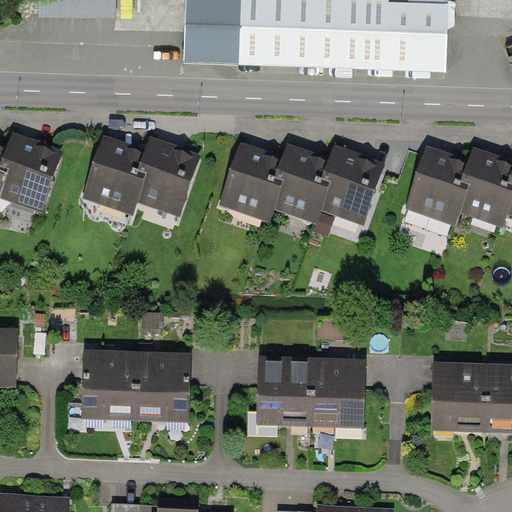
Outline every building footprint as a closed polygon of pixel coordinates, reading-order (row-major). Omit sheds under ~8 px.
[(116,0),(41,0),(41,13),(116,15),(116,0)] [(185,0),(184,62),(455,71),(457,0),(185,0)] [(13,166),(0,160),(0,207),(3,199),(40,215),(67,154),(26,137),(13,166)] [(152,167),(109,149),(89,196),(136,216),(143,200),(180,216),(206,155),(165,137),(152,167)] [(290,164),(246,149),(226,206),(275,223),(281,207),(328,223),(332,213),(372,227),(390,174),(342,158),(338,170),(293,155),(290,164)] [(475,168),(432,153),(412,210),(460,227),(466,211),(511,227),(511,170),(479,159),(475,168)] [(24,340),(0,339),(0,385),(22,386),(24,340)] [(197,366),(86,363),(85,421),(196,424),(197,366)] [(372,372),(258,368),(256,429),(370,433),(372,372)] [(511,376),(437,373),(434,434),(511,436),(511,376)] [(72,511),(72,504),(0,502),(0,507),(0,511),(72,511)]
